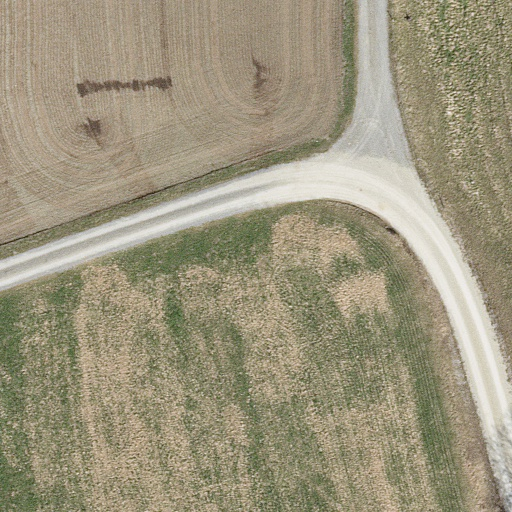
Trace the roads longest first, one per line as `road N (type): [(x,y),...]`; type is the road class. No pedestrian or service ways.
road 1 (track): [(0,286),(379,161)]
road 2 (track): [(511,459),(456,268),(379,161)]
road 3 (track): [(379,161),(363,0)]
